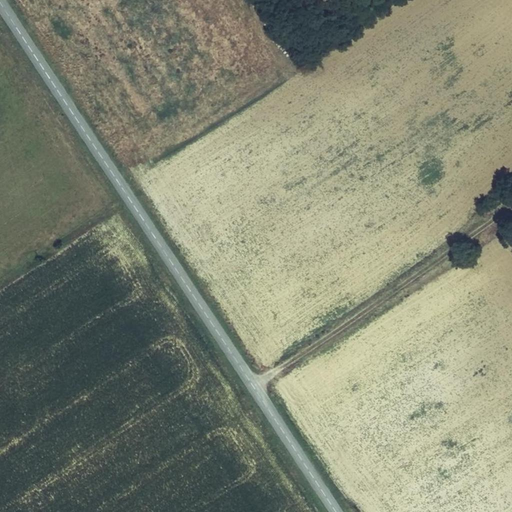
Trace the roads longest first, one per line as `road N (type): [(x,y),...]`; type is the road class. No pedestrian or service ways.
road 1 (unclassified): [(352,511),(8,0)]
road 2 (track): [(261,377),(511,196)]
